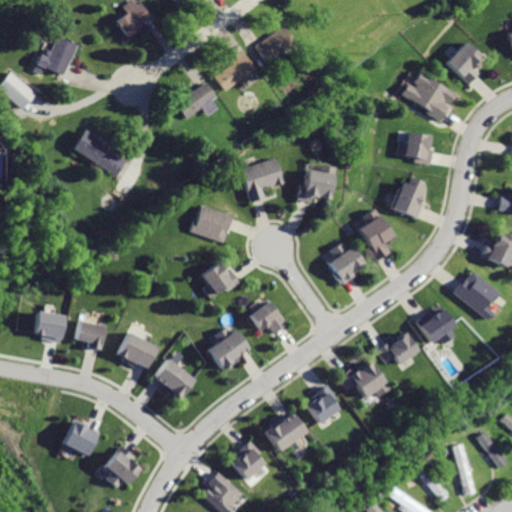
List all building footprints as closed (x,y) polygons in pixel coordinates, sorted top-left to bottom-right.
[(141,1),(137,4),(134,0),(130,0),(121,7),(125,12),(112,21),(125,39),(154,19),(141,1)] [(280,26),(250,47),(262,63),(292,42),(280,26)] [(54,35),(39,68),(60,77),(63,69),(67,60),(69,61),(76,45),(54,35)] [(462,40),(441,62),(465,85),(477,72),(473,68),(476,64),(473,62),(479,56),(462,40)] [(240,51),(226,61),(228,64),(211,76),(222,91),(253,68),(240,51)] [(10,72),(0,82),(0,91),(19,110),(28,102),(34,94),(10,72)] [(420,72),(411,87),(407,84),(400,94),(424,109),(422,113),(436,122),(445,108),(440,105),(442,102),(446,105),(454,93),(420,72)] [(203,80),(172,103),(185,121),(199,110),(204,116),(215,108),(210,101),(215,97),(203,80)] [(82,129),(70,149),(114,176),(118,170),(123,160),(104,149),(107,144),(82,129)] [(404,133),(401,155),(410,156),(409,163),(426,165),(429,146),(424,145),(425,136),(404,133)] [(236,169),(245,200),(260,196),(258,188),(278,182),(272,159),(236,169)] [(303,160),(299,186),(295,186),(293,200),(305,202),(307,196),(322,199),(327,174),(315,172),(317,163),(303,160)] [(410,176),(406,186),(400,184),(392,208),(411,215),(420,191),(416,189),(420,180),(410,176)] [(494,195),(492,211),(511,214),(511,188),(505,187),(504,197),(494,195)] [(198,205),(192,226),(189,225),(187,233),(219,244),(228,215),(198,205)] [(371,210),(361,218),(365,223),(355,231),(367,246),(364,248),(374,261),(386,251),(379,243),(391,234),(371,210)] [(491,232),(486,246),(480,244),(475,257),(502,267),(504,261),(510,263),(511,257),(511,248),(507,247),(510,239),(491,232)] [(348,246),(345,249),(340,242),(327,252),(331,257),(322,263),(339,285),(353,275),(349,270),(360,262),(348,246)] [(214,261),(195,274),(203,285),(198,288),(206,300),(222,289),(224,292),(237,282),(225,266),(220,269),(214,261)] [(467,272),(450,294),(482,319),(488,311),(483,307),(494,293),(467,272)] [(268,302),(248,316),(258,330),(265,326),(272,335),(285,326),(268,302)] [(439,309),(416,326),(428,342),(434,338),(438,344),(451,336),(446,329),(451,326),(439,309)] [(37,311),(33,333),(42,335),(42,339),(59,342),(64,315),(37,311)] [(76,320),(73,339),(87,342),(86,347),(100,350),(104,325),(76,320)] [(233,331),(228,335),(224,330),(215,337),(217,340),(203,351),(219,372),(229,364),(227,361),(245,347),(233,331)] [(129,331),(117,354),(122,357),(121,360),(132,365),(134,362),(145,368),(157,346),(129,331)] [(402,333),(374,351),(382,363),(389,358),(393,364),(413,350),(402,333)] [(166,360),(153,378),(169,390),(167,392),(178,400),(193,380),(166,360)] [(369,362),(351,374),(348,370),(336,378),(345,390),(351,385),(361,400),(371,394),(373,397),(387,388),(369,362)] [(324,383),(311,392),(314,397),(302,406),(314,423),(335,408),(330,402),(335,399),(324,383)] [(511,416),(507,413),(501,420),(511,428),(511,416)] [(290,414),(262,434),(275,452),(286,444),(290,450),(300,443),(296,437),(303,433),(290,414)] [(69,421),(59,444),(85,455),(95,433),(69,421)] [(485,430),(476,438),(498,469),(508,462),(485,430)] [(249,440),(237,451),(239,454),(229,463),(244,479),(262,463),(256,457),(261,453),(249,440)] [(464,494),(474,492),(463,443),(453,445),(464,494)] [(117,448),(102,468),(109,473),(104,479),(115,487),(118,482),(124,487),(138,470),(127,461),(129,457),(117,448)] [(424,465),(414,473),(440,504),(449,496),(424,465)] [(215,471),(206,481),(210,484),(200,496),(219,511),(230,511),(244,495),(215,471)] [(393,486),(387,496),(411,511),(428,511),(429,511),(393,486)]
